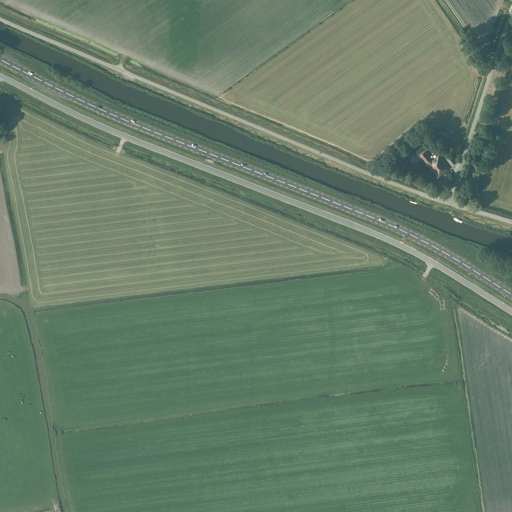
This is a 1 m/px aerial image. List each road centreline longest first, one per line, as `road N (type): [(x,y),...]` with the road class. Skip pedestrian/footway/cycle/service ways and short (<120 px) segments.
road 1 (unclassified): [(0,75),(111,130),(400,245),(511,312)]
road 2 (primary): [(511,294),(426,241),(116,116),(0,59)]
road 3 (unclassified): [(447,203),(0,20)]
road 4 (unclassified): [(447,203),(511,14)]
